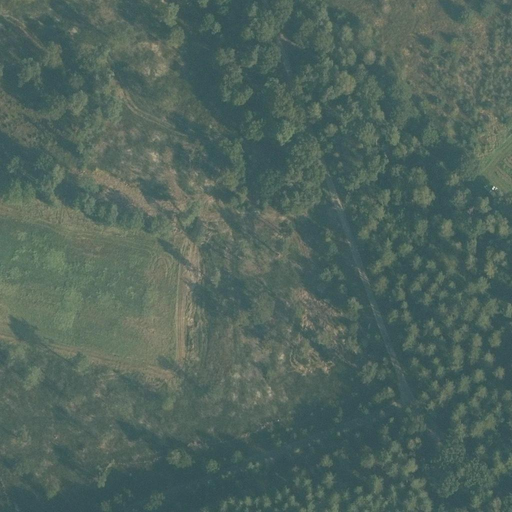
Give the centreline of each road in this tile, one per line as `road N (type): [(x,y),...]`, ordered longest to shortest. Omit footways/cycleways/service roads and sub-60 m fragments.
road 1 (unclassified): [(409,404),(264,0)]
road 2 (unclassified): [(127,511),(409,404)]
road 3 (track): [(271,21),(470,189)]
road 4 (unclassified): [(511,498),(409,404)]
